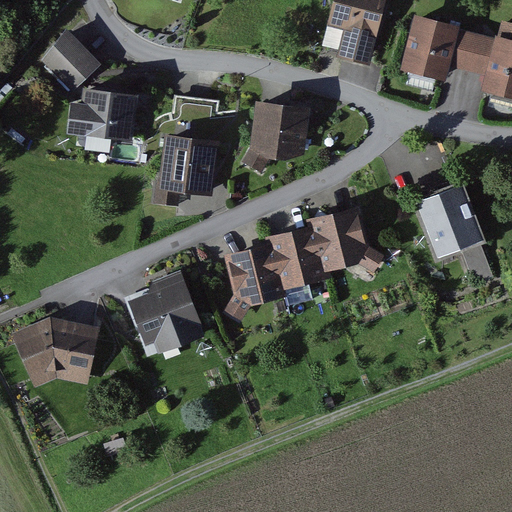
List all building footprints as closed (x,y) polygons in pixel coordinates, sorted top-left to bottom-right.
[(390,0),(338,0),(330,26),(347,31),(340,56),(371,65),(390,0)] [(462,29),(417,18),(403,74),(448,85),(462,29)] [(511,43),(465,32),(456,69),(486,77),(482,92),(511,99),(511,43)] [(71,35),(41,61),(67,91),(97,65),(71,35)] [(141,96),(86,90),(84,104),(74,102),(70,136),(135,144),(141,96)] [(311,110),(258,103),(254,147),(244,164),(262,175),(270,159),(283,162),(305,160),(311,110)] [(223,144),(167,135),(156,205),(178,209),(180,195),(214,200),(223,144)] [(466,188),(416,206),(436,263),(487,245),(466,188)] [(233,297),(224,310),(243,322),(251,309),(283,302),(281,294),(327,284),(326,276),(361,269),(377,277),(387,259),(369,249),(361,210),(309,220),(311,228),(266,237),(268,245),(224,254),(233,297)] [(187,280),(131,299),(150,354),(206,335),(187,280)] [(56,317),(14,336),(37,388),(59,378),(89,386),(102,329),(56,317)]
